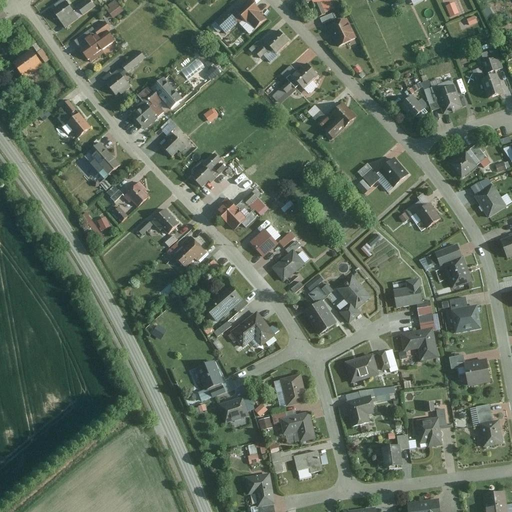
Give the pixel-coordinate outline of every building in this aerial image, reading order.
[(63,26),(76,17),(64,0),(62,0),(51,8),(63,26)] [(80,14),(94,5),(90,0),(84,0),(75,6),(80,14)] [(120,9),(112,0),(103,7),(110,16),(120,9)] [(263,18),(248,0),(245,0),(230,12),(246,32),(263,18)] [(458,2),(448,6),(453,18),(462,13),(458,2)] [(235,21),(225,9),(212,21),(222,33),(235,21)] [(331,19),(329,13),(317,18),(320,24),(331,19)] [(474,14),(465,17),(468,23),(477,20),(474,14)] [(353,37),(343,18),(324,28),(334,47),(353,37)] [(269,55),(285,41),(271,25),(254,39),(269,55)] [(81,61),(86,57),(90,63),(102,54),(98,48),(109,40),(98,26),(71,46),(81,61)] [(24,77),(41,64),(28,47),(11,60),(24,77)] [(141,56),(137,50),(118,65),(123,71),(141,56)] [(486,71),(501,66),(497,56),(482,61),(486,71)] [(298,90),(314,76),(303,64),(287,78),(298,90)] [(113,96),(129,85),(117,68),(102,79),(113,96)] [(500,92),(493,74),(478,80),(484,98),(500,92)] [(147,90),(151,95),(146,99),(153,107),(158,102),(165,110),(180,96),(162,77),(147,90)] [(271,91),(279,102),(294,90),(287,80),(271,91)] [(444,112),(462,106),(454,83),(435,89),(444,112)] [(433,85),(421,88),(428,110),(439,107),(433,85)] [(421,109),(409,96),(397,106),(409,119),(421,109)] [(67,113),(74,108),(67,99),(60,103),(67,113)] [(141,130),(155,116),(141,102),(126,115),(141,130)] [(353,117),(339,102),(328,112),(343,127),(353,117)] [(315,117),(321,111),(317,106),(310,112),(315,117)] [(216,110),(206,114),(211,123),(220,119),(216,110)] [(72,136),(86,127),(77,113),(62,122),(72,136)] [(329,140),(340,129),(329,117),(317,128),(329,140)] [(170,157),(185,144),(173,132),(159,145),(170,157)] [(99,180),(118,165),(98,141),(80,156),(99,180)] [(447,163),(458,178),(479,163),(468,147),(447,163)] [(209,168),(219,160),(212,152),(202,160),(209,168)] [(387,188),(405,173),(391,155),(372,171),(387,188)] [(506,162),(498,165),(500,173),(509,170),(506,162)] [(206,169),(205,170),(199,164),(186,177),(197,188),(205,180),(208,182),(214,177),(206,169)] [(356,185),(361,192),(375,182),(369,174),(356,185)] [(133,205),(145,196),(141,192),(143,190),(136,182),(121,194),(128,203),(130,201),(133,205)] [(489,184),(470,196),(486,221),(505,209),(489,184)] [(245,207),(257,197),(252,191),(240,200),(245,207)] [(241,220),(234,212),(236,211),(226,198),(211,211),(222,223),(224,221),(231,229),(241,220)] [(425,229),(439,218),(427,201),(412,212),(425,229)] [(117,221),(125,216),(117,205),(110,210),(117,221)] [(161,234),(175,223),(162,208),(149,219),(161,234)] [(402,217),(406,223),(411,219),(408,213),(402,217)] [(104,231),(112,226),(108,216),(99,221),(104,231)] [(147,225),(142,219),(131,229),(137,234),(147,225)] [(292,232),(281,242),(285,248),(297,238),(292,232)] [(511,251),(511,233),(493,240),(498,256),(511,251)] [(166,247),(174,240),(169,234),(161,241),(166,247)] [(267,234),(252,246),(262,258),(277,246),(267,234)] [(203,252),(189,236),(165,256),(179,272),(203,252)] [(457,255),(453,243),(428,252),(432,264),(457,255)] [(280,280),(303,263),(292,248),(269,264),(280,280)] [(448,289),(470,282),(461,256),(439,264),(448,289)] [(350,312),(369,296),(348,271),(329,287),(350,312)] [(318,276),(304,284),(309,293),(323,284),(318,276)] [(401,281),(403,289),(390,292),(394,307),(422,300),(416,277),(401,281)] [(242,299),(226,281),(196,306),(212,325),(242,299)] [(335,323),(320,299),(300,312),(315,335),(335,323)] [(428,305),(413,308),(415,319),(430,315),(428,305)] [(474,309),(450,312),(453,334),(477,330),(474,309)] [(254,314),(225,336),(238,353),(252,342),(258,349),(272,338),(254,314)] [(417,330),(433,327),(431,318),(416,322),(417,330)] [(154,334),(164,340),(170,330),(160,325),(154,334)] [(430,331),(398,336),(401,354),(416,352),(418,363),(435,361),(430,331)] [(383,355),(375,357),(380,375),(389,372),(383,355)] [(377,378),(370,357),(342,366),(349,387),(377,378)] [(221,386),(211,363),(195,370),(204,393),(221,386)] [(492,388),(489,363),(468,366),(471,391),(492,388)] [(300,377),(279,381),(284,410),(305,407),(300,377)] [(239,399),(216,405),(222,426),(245,420),(239,399)] [(368,400),(344,405),(349,430),(365,427),(363,418),(371,416),(368,400)] [(263,417),(270,410),(264,403),(256,411),(263,417)] [(308,416),(279,422),(282,438),(296,436),(297,444),(312,441),(308,416)] [(261,420),(264,431),(275,427),(272,417),(261,420)] [(434,422),(413,425),(416,447),(424,446),(425,452),(437,450),(434,422)] [(496,426),(476,429),(480,452),(500,449),(496,426)] [(396,449),(380,451),(382,470),(398,468),(396,449)] [(260,454),(250,456),(251,464),(262,462),(260,454)] [(315,454),(293,459),(296,478),(319,473),(315,454)] [(266,472),(241,477),(245,498),(253,496),(256,511),(273,507),(266,472)] [(503,511),(501,496),(481,499),(483,511),(503,511)] [(436,511),(435,503),(406,507),(406,511),(436,511)]
